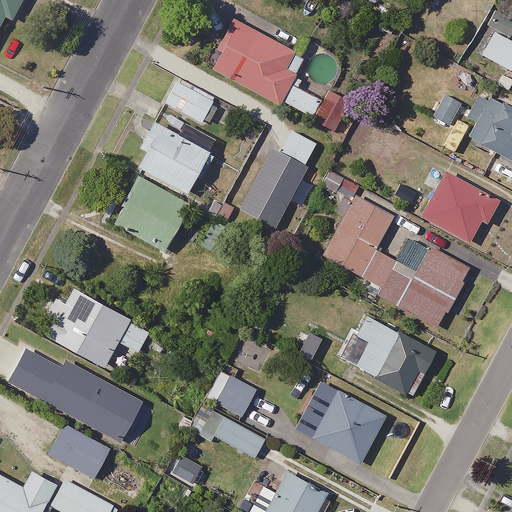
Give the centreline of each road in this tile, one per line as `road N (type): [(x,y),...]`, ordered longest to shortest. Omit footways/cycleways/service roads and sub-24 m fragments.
road 1 (residential): [(0,240),(129,0)]
road 2 (residential): [(511,356),(428,511)]
